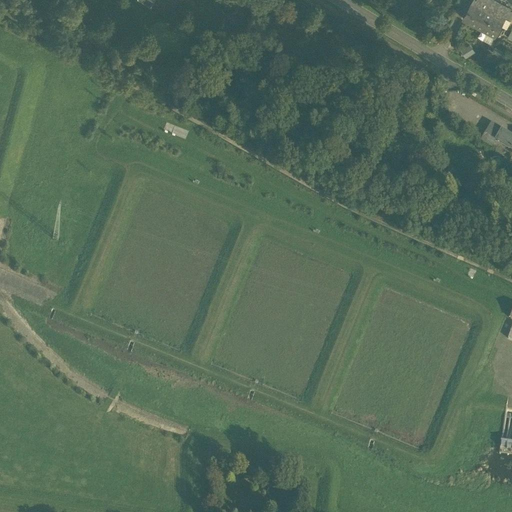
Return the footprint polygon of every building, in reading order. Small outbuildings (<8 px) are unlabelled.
[(145,0),(149,2),(149,0),(159,0),(155,9),(169,17),(178,2),(179,3),(180,0),(145,0)] [(488,32),(495,36),(501,26),(504,20),(485,10),(479,7),(482,2),(478,0),(473,0),(472,3),(463,18),(488,32)] [(479,7),(485,10),(490,0),(478,0),(482,2),(479,7)] [(510,10),(491,0),(490,0),(485,10),(504,20),(505,18),(509,10),(510,10)] [(510,21),(505,18),(504,20),(501,26),(506,29),(510,21)] [(490,44),(495,36),(488,32),(484,40),(490,44)] [(466,57),(475,51),(470,43),(461,49),(466,57)] [(502,134),(491,126),(480,144),(492,151),(497,142),(502,134)] [(497,142),(511,150),(511,139),(502,134),(497,142)] [(455,174),(452,166),(446,169),(449,176),(455,174)] [(511,408),(506,408),(501,442),(511,443),(511,408)] [(511,443),(501,442),(499,455),(511,456),(511,443)]
